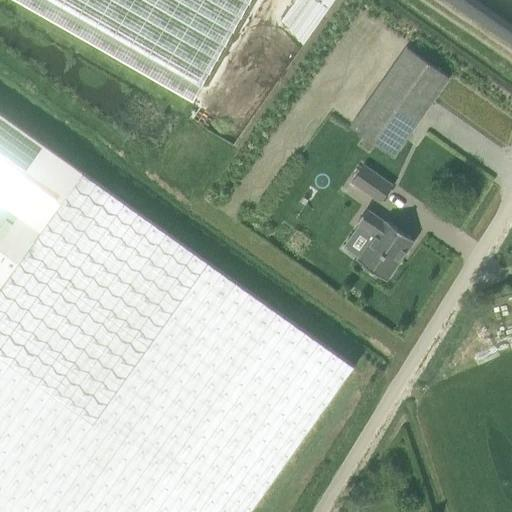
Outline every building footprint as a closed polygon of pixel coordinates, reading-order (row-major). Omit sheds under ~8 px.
[(17,0),(193,100),(250,0),(17,0)] [(407,47),(351,127),(394,157),(450,77),(425,59),(407,47)] [(0,284),(80,169),(0,111),(0,284)] [(352,181),(382,202),(393,185),(364,165),(352,181)] [(83,171),(80,169),(0,284),(0,511),(249,511),(351,370),(355,364),(83,171)] [(378,274),(386,279),(415,240),(386,220),(385,221),(367,209),(358,222),(376,235),(358,259),(366,265),(364,269),(376,277),(378,274)]
